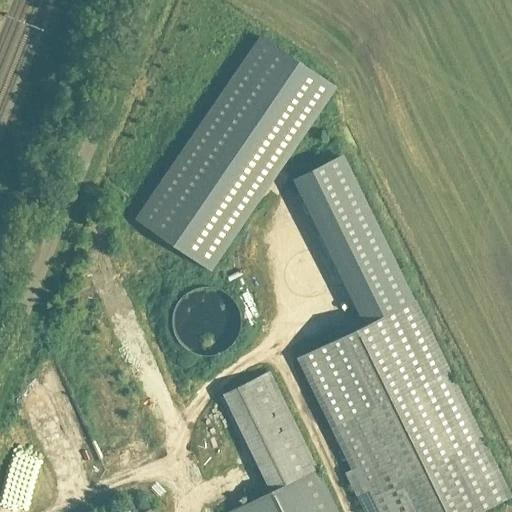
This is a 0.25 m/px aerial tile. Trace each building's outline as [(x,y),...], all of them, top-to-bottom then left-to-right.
[(263,39),(138,221),(207,268),(332,87),(263,39)] [(346,157),(294,181),(362,328),(414,304),(346,157)] [(235,341),(239,332),(240,322),(238,312),(234,304),(227,296),(219,291),(209,289),(199,289),(190,292),(182,298),(176,306),(172,315),(171,325),(173,334),(177,343),(184,350),(192,355),(202,357),(211,357),(221,354),(229,349),(235,341)] [(362,328),(300,358),(355,469),(346,473),(365,511),(476,511),(507,497),(414,304),(362,328)] [(64,344),(105,453),(138,441),(97,332),(64,344)] [(228,393),(275,490),(229,511),(338,511),(270,372),(228,393)]
